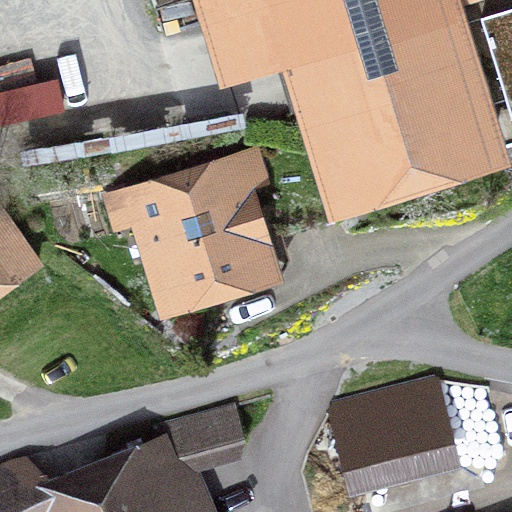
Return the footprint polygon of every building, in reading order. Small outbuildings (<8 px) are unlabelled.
[(447,5),(462,0),(203,0),(226,72),(292,51),(335,197),(491,149),(460,46),(447,5)] [(460,46),(491,149),(511,142),(511,8),(480,18),(486,38),(460,46)] [(86,25),(0,42),(0,75),(92,57),(86,25)] [(268,288),(258,253),(244,245),(259,230),(253,209),(245,211),(233,168),(144,193),(179,314),(268,288)] [(0,208),(0,292),(39,265),(0,208)] [(350,475),(496,439),(478,366),(332,402),(350,475)] [(100,499),(68,511),(189,511),(162,444),(99,470),(100,499)] [(27,461),(0,471),(0,511),(14,511),(54,495),(27,461)]
